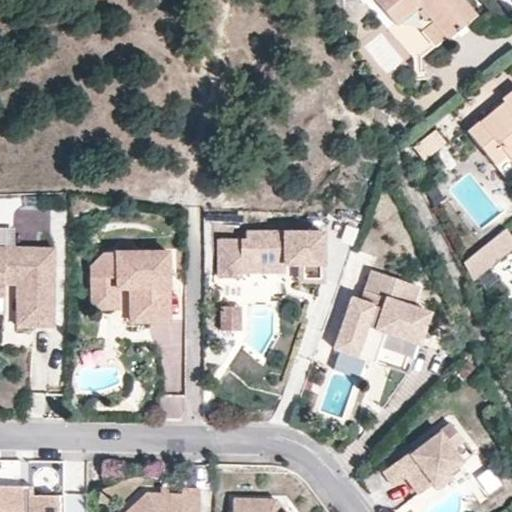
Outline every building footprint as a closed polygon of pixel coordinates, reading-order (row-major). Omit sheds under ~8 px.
[(462,0),(375,0),(396,24),(419,6),(446,37),(475,14),(462,0)] [(488,130),(475,140),(502,172),(511,164),(511,86),(500,96),(502,101),(479,120),(488,130)] [(468,130),(475,140),(488,130),(479,120),(468,130)] [(425,158),(445,141),(435,128),(415,145),(425,158)] [(511,170),(511,164),(502,172),(505,176),(511,170)] [(511,248),(511,239),(503,229),(465,261),(474,278),(511,248)] [(245,241),(217,240),(218,277),(241,277),(241,273),(240,265),(267,265),(267,256),(282,256),(282,265),(297,265),(321,264),(321,232),(245,232),(245,241)] [(54,247),(0,246),(0,295),(3,295),(4,283),(4,278),(17,278),(16,310),(35,311),(34,326),(53,326),(54,247)] [(168,322),(167,252),(106,252),(92,267),(92,289),(118,289),(118,279),(130,279),(131,289),(131,301),(147,301),(147,323),(168,322)] [(282,265),(282,256),(267,256),(267,265),(240,265),(241,273),(282,273),(282,265)] [(321,264),(297,265),(297,282),(321,282),(321,264)] [(416,286),(370,271),(360,300),(349,297),(332,349),(373,363),(383,333),(415,344),(426,313),(408,307),(416,286)] [(118,279),(118,289),(131,289),(130,279),(118,279)] [(118,289),(92,289),(92,310),(118,309),(118,289)] [(131,322),(147,323),(147,301),(131,301),(131,322)] [(239,333),(238,308),(217,308),(218,334),(239,333)] [(16,326),(34,326),(35,311),(16,310),(16,326)] [(415,344),(383,333),(373,363),(405,374),(415,344)] [(165,414),(183,412),(181,394),(163,396),(165,414)] [(448,470),(461,460),(451,447),(463,439),(450,422),(409,452),(408,450),(382,470),(392,484),(404,475),(418,493),(431,483),(448,470)] [(435,489),(452,476),(448,470),(431,483),(435,489)] [(61,511),(62,495),(30,494),(30,495),(22,494),(21,486),(0,485),(0,511),(61,511)] [(30,494),(30,486),(21,486),(22,494),(30,495),(30,494)] [(199,511),(200,490),(183,489),(182,495),(146,494),(127,511),(199,511)] [(284,511),(284,510),(281,511),(274,511),(269,505),(256,505),(257,497),(230,496),(229,511),(284,511)] [(274,498),(257,497),(256,505),(269,505),(274,511),(281,511),(284,510),(274,498)]
